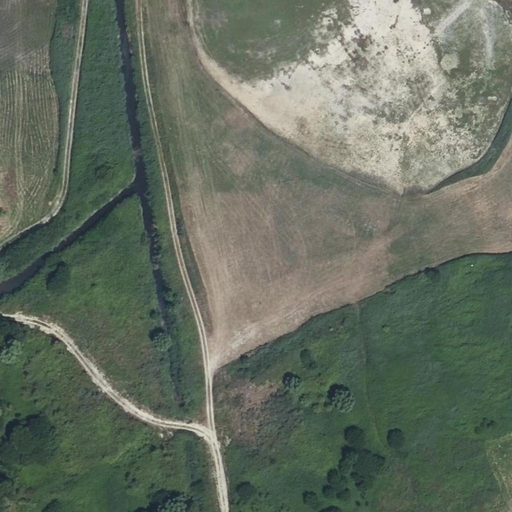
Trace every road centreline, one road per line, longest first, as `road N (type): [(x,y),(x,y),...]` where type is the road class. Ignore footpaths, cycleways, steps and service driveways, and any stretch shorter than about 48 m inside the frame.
road 1 (track): [(401,143),(390,216),(363,261),(233,339),(210,366),(214,445)]
road 2 (track): [(210,366),(168,201),(139,0)]
road 3 (track): [(227,511),(214,445),(198,432),(132,418),(54,331),(0,315)]
road 4 (track): [(0,246),(49,219),(62,197),(85,0)]
